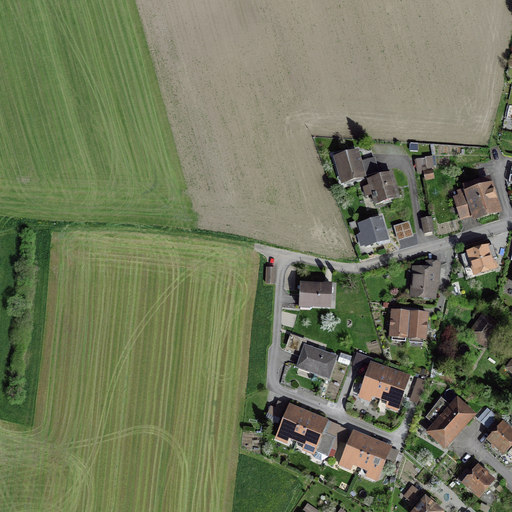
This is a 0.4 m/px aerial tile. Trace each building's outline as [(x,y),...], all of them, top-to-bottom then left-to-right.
[(346,153),(335,156),(343,182),(378,172),(374,158),(360,162),(357,152),(347,155),(346,153)] [(432,171),(424,172),(425,179),(433,178),(432,171)] [(398,198),(391,173),(369,180),(370,186),(364,188),(366,195),(373,193),(376,204),(398,198)] [(475,214),(476,217),(497,211),(487,180),(467,186),(468,189),(465,190),(467,195),(455,199),(461,218),(475,214)] [(433,232),(431,218),(422,220),(424,233),(433,232)] [(380,219),(361,225),(367,246),(376,243),(380,244),(383,243),(385,240),(386,240),(380,219)] [(409,222),(394,227),(398,239),(412,234),(409,222)] [(475,274),(494,268),(488,248),(482,250),(480,244),(469,247),(471,253),(469,254),(475,274)] [(439,272),(440,265),(428,264),(426,264),(426,270),(415,269),(412,296),(434,297),(436,272),(439,272)] [(275,269),(267,269),(266,283),(274,283),(275,269)] [(330,307),(331,286),(325,285),(325,286),(301,285),(300,306),(330,307)] [(410,313),(392,311),(390,337),(408,338),(410,313)] [(428,314),(410,313),(408,338),(425,340),(428,314)] [(497,326),(484,316),(470,335),(475,339),(477,335),(486,342),(497,326)] [(311,372),(329,378),(336,357),(304,346),(305,342),(291,337),(288,346),(303,351),(298,366),(311,370),(311,372)] [(371,359),(357,354),(353,365),(360,368),(363,361),(370,364),(371,359)] [(363,391),(380,397),(389,374),(371,368),(363,391)] [(407,380),(389,374),(380,397),(398,404),(407,380)] [(418,379),(410,400),(418,402),(425,382),(418,379)] [(429,433),(445,447),(473,415),(457,401),(451,408),(449,406),(449,405),(441,398),(426,418),(434,425),(435,425),(436,425),(429,433)] [(268,414),(279,418),(285,405),(278,402),(275,408),(271,407),(268,414)] [(280,433),(297,440),(307,417),(290,410),(280,433)] [(497,417),(491,412),(481,423),(487,428),(497,417)] [(324,424),(307,417),(297,440),(314,447),(313,451),(315,458),(321,461),(328,456),(331,448),(335,439),(328,436),(330,430),(323,427),(324,424)] [(488,430),(493,435),(489,440),(504,453),(511,443),(511,427),(510,430),(497,419),(488,430)] [(340,427),(332,424),(330,430),(328,436),(335,439),(340,427)] [(347,430),(340,427),(335,439),(331,448),(336,450),(340,441),(343,442),(347,430)] [(361,467),(371,443),(353,436),(344,459),(361,467)] [(371,443),(361,467),(378,474),(388,451),(371,443)] [(399,452),(391,449),(387,460),(394,463),(399,452)] [(458,477),(479,496),(493,481),(478,467),(473,473),(466,468),(458,477)] [(418,491),(412,487),(404,496),(410,501),(418,491)] [(441,511),(425,499),(414,511),(441,511)]
